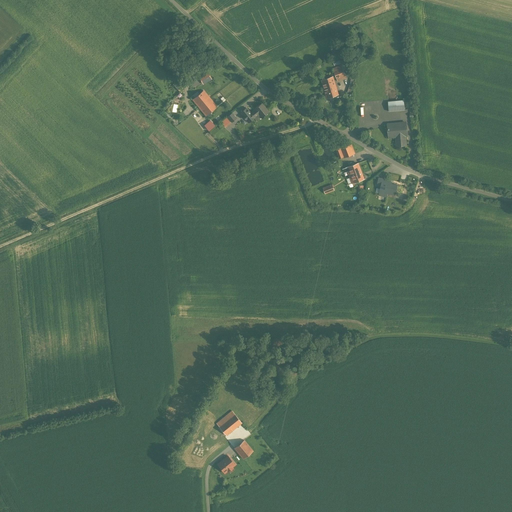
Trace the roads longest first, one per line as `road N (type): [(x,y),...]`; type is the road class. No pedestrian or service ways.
road 1 (unclassified): [(172,0),(283,97),(423,174),(511,198)]
road 2 (track): [(0,246),(201,158),(320,118)]
road 3 (track): [(511,343),(431,334),(373,338),(300,375),(221,452)]
